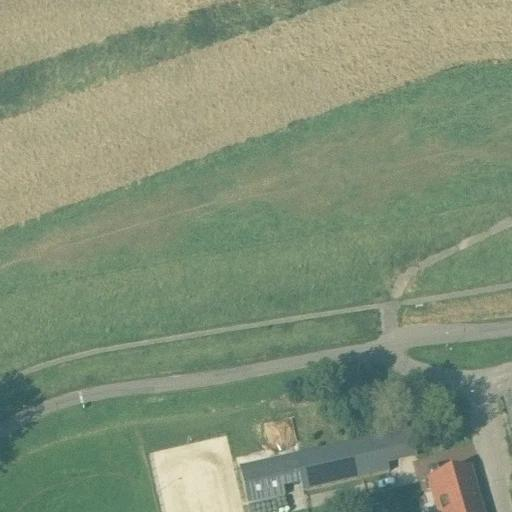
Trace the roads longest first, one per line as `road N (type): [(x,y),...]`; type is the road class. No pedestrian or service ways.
road 1 (tertiary): [(0,431),(57,404),(388,347)]
road 2 (track): [(393,305),(404,277),(511,225)]
road 3 (unclassified): [(511,506),(472,382)]
road 4 (tertiary): [(388,347),(407,335),(511,329)]
